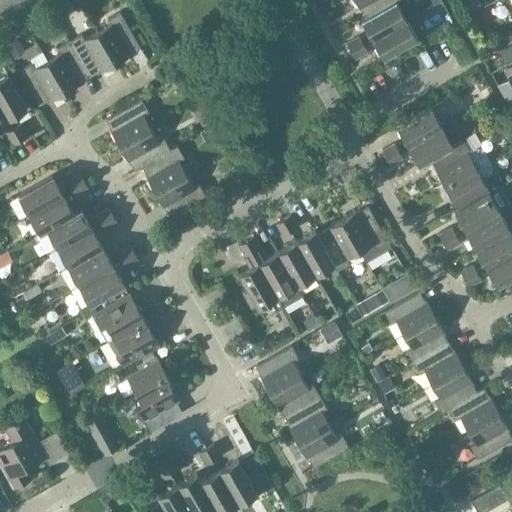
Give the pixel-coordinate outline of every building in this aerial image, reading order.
[(361,6),(367,17),(395,1),(396,1),(397,0),(355,0),(359,7),(361,6)] [(407,20),(396,1),(395,1),(367,17),(362,19),(373,39),(407,20)] [(109,19),(111,23),(97,32),(116,63),(130,55),(129,54),(140,47),(139,46),(134,36),(120,12),(109,19)] [(407,20),(373,39),(384,58),(418,39),(407,20)] [(37,22),(30,26),(37,38),(44,34),(37,22)] [(102,72),(116,63),(97,32),(85,39),(82,34),(71,41),(91,76),(101,70),(102,72)] [(139,33),(134,36),(139,46),(145,43),(139,33)] [(351,52),(363,45),(359,37),(346,44),(351,52)] [(18,38),(7,45),(14,57),(25,50),(18,38)] [(79,83),(91,76),(71,41),(59,48),(62,52),(49,60),(67,91),(80,84),(79,83)] [(368,52),(363,45),(351,52),(355,59),(368,52)] [(511,45),(501,52),(508,64),(511,61),(511,45)] [(52,100),(67,91),(49,60),(35,68),(33,63),(20,70),(40,105),(52,98),(52,100)] [(29,108),(9,74),(0,78),(0,104),(8,119),(29,108)] [(185,74),(174,81),(179,90),(191,84),(185,74)] [(485,77),(476,82),(481,90),(489,85),(485,77)] [(113,131),(112,131),(120,145),(151,127),(144,114),(149,112),(142,99),(107,119),(113,131)] [(200,99),(190,105),(195,114),(205,108),(200,99)] [(0,123),(8,119),(0,104),(0,123)] [(397,126),(409,145),(443,126),(432,106),(397,126)] [(511,119),(502,125),(511,142),(511,119)] [(22,124),(14,128),(22,140),(29,136),(22,124)] [(214,125),(201,133),(207,144),(221,136),(214,125)] [(454,145),(453,145),(443,126),(409,145),(419,164),(431,158),(454,145)] [(159,141),(151,127),(120,145),(128,160),(129,159),(136,170),(143,166),(142,165),(171,149),(170,149),(164,138),(159,141)] [(22,140),(14,128),(7,132),(14,145),(22,140)] [(444,183),(475,165),(489,157),(487,153),(486,152),(485,151),(483,149),(481,149),(480,149),(478,149),(476,149),(474,150),(467,137),(453,145),(454,145),(431,158),(437,168),(436,169),(444,183)] [(387,157),(399,150),(394,143),(382,150),(387,157)] [(178,145),(170,149),(171,149),(142,165),(143,166),(149,176),(147,177),(155,191),(187,173),(180,160),(185,158),(178,145)] [(399,150),(387,157),(391,165),(403,158),(399,150)] [(489,157),(475,165),(444,183),(452,197),(453,196),(459,207),(460,208),(489,191),(490,191),(496,188),(489,176),(490,174),(492,173),(492,172),(493,171),(493,170),(493,169),(493,168),(493,166),(493,165),(493,164),(489,157)] [(187,173),(155,191),(163,205),(164,204),(171,216),(207,196),(200,184),(195,186),(187,173)] [(74,189),(86,182),(82,174),(70,181),(74,189)] [(19,194),(31,213),(64,194),(53,175),(19,194)] [(86,182),(74,189),(78,196),(90,189),(86,182)] [(460,208),(459,207),(455,210),(466,229),(500,210),(511,204),(500,186),(496,188),(490,191),(489,191),(460,208)] [(75,213),(74,213),(64,194),(31,213),(42,233),(48,229),(75,213)] [(357,212),(356,210),(342,219),(360,251),(373,243),(376,248),(388,241),(368,206),(357,212)] [(48,229),(58,247),(92,227),(82,208),(74,213),(75,213),(48,229)] [(102,222),(114,215),(110,208),(97,215),(102,222)] [(511,228),(500,210),(466,229),(476,248),(511,228)] [(114,215),(102,222),(106,230),(118,223),(114,215)] [(284,219),(291,231),(298,227),(292,215),(284,219)] [(291,231),(284,219),(277,223),(284,235),(291,231)] [(347,258),(360,251),(342,219),(328,226),(329,228),(318,234),(334,264),(333,264),(337,270),(349,263),(347,258)] [(58,247),(69,266),(103,246),(92,227),(58,247)] [(444,242),(456,235),(452,227),(440,234),(444,242)] [(476,248),(487,266),(511,252),(511,230),(511,228),(476,248)] [(334,264),(318,234),(316,230),(297,240),(316,274),(333,264),(334,264)] [(456,235),(444,242),(448,249),(460,242),(456,235)] [(247,240),(254,252),(261,248),(254,236),(247,240)] [(254,252),(247,240),(239,244),(246,256),(254,252)] [(296,285),(316,274),(297,240),(277,251),(296,285)] [(123,260),(135,253),(131,245),(119,252),(123,260)] [(69,266),(80,284),(114,265),(103,246),(69,266)] [(277,251),(259,262),(278,296),(296,285),(277,251)] [(511,277),(511,252),(487,266),(498,286),(511,277)] [(135,253),(123,260),(127,267),(140,260),(135,253)] [(259,306),(278,296),(259,262),(240,273),(259,306)] [(125,284),(114,265),(80,284),(91,304),(125,284)] [(465,279),(477,272),(473,265),(461,272),(465,279)] [(19,270),(17,274),(19,277),(23,278),(27,276),(28,273),(26,269),(22,268),(19,270)] [(477,272),(465,279),(469,287),(482,280),(477,272)] [(340,273),(331,279),(343,297),(352,291),(340,273)] [(390,301),(404,293),(396,279),(382,287),(390,301)] [(38,283),(23,291),(27,298),(41,290),(38,283)] [(382,289),(374,294),(380,305),(389,300),(382,289)] [(397,320),(405,333),(436,316),(428,302),(427,303),(420,291),(385,311),(392,323),(397,320)] [(130,293),(93,315),(107,340),(109,339),(146,318),(137,304),(136,305),(130,293)] [(365,299),(357,304),(363,315),(371,310),(365,299)] [(307,315),(305,323),(308,329),(318,323),(312,312),(307,315)] [(406,349),(413,361),(448,341),(442,330),(444,329),(436,316),(405,333),(412,346),(406,349)] [(109,339),(116,352),(123,363),(123,364),(152,348),(159,344),(152,333),(154,332),(146,318),(109,339)] [(335,320),(321,328),(329,343),(343,335),(335,320)] [(62,326),(46,335),(50,343),(67,334),(62,326)] [(267,338),(256,344),(261,354),(272,348),(267,338)] [(426,371),(433,383),(465,365),(457,352),(455,353),(448,341),(413,361),(420,374),(426,371)] [(369,343),(361,348),(365,354),(373,349),(369,343)] [(262,377),(270,392),(302,374),(295,361),(300,358),(293,345),(257,365),(263,376),(262,377)] [(152,348),(123,364),(123,363),(116,367),(123,380),(129,377),(136,390),(167,372),(159,358),(158,359),(152,348)] [(380,365),(372,369),(377,381),(386,376),(380,365)] [(442,411),(449,407),(477,391),(470,380),(472,379),(465,365),(433,383),(440,396),(435,399),(442,411)] [(176,386),(167,372),(136,390),(130,393),(138,406),(145,419),(158,411),(181,398),(174,387),(176,386)] [(309,387),(302,374),(270,392),(278,405),(279,405),(285,417),(321,397),(314,384),(309,387)] [(80,376),(66,384),(71,392),(84,384),(80,376)] [(388,377),(378,382),(384,393),(394,388),(388,377)] [(461,417),(468,430),(500,411),(492,397),(491,398),(485,387),(477,391),(449,407),(456,420),(461,417)] [(351,411),(375,397),(371,388),(346,402),(351,411)] [(328,408),(321,397),(285,417),(291,427),(290,427),(298,442),(330,424),(323,411),(328,408)] [(400,405),(394,408),(397,413),(403,409),(400,405)] [(165,423),(158,411),(145,419),(152,431),(165,423)] [(511,434),(507,426),(508,426),(500,411),(468,430),(476,442),(470,446),(478,458),(511,438),(511,434)] [(13,441),(0,448),(0,463),(13,487),(33,475),(27,465),(46,454),(50,462),(69,451),(57,430),(39,441),(25,416),(5,428),(13,441)] [(343,434),(337,437),(330,424),(298,442),(307,456),(313,467),(350,446),(343,434)] [(109,438),(99,445),(105,455),(115,449),(109,438)] [(214,443),(207,447),(214,460),(221,455),(214,443)] [(214,460),(207,447),(199,452),(206,464),(214,460)] [(172,458),(165,462),(172,474),(179,470),(172,458)] [(239,459),(220,469),(239,503),(258,492),(256,489),(239,459)] [(258,492),(272,484),(259,460),(245,468),(256,489),(258,492)] [(172,474),(165,462),(158,466),(165,478),(172,474)] [(220,469),(202,480),(201,480),(216,507),(218,511),(223,511),(239,503),(220,469)] [(193,511),(207,511),(216,507),(201,480),(202,480),(198,473),(178,484),(193,511)] [(501,483),(471,500),(478,511),(484,511),(509,497),(501,483)] [(168,511),(193,511),(178,484),(159,495),(168,511)]
